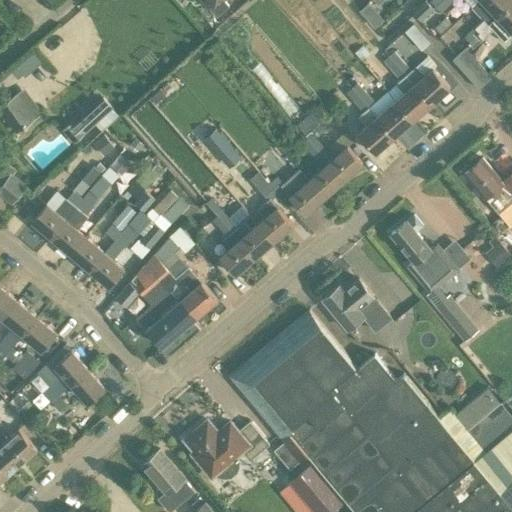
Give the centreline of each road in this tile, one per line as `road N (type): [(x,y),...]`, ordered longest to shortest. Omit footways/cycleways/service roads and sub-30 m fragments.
road 1 (residential): [(157,390),(511,80)]
road 2 (residential): [(0,236),(98,323),(157,390)]
road 3 (residential): [(20,511),(157,390)]
